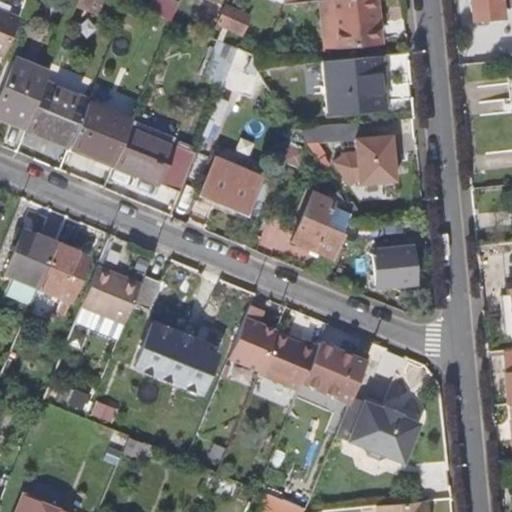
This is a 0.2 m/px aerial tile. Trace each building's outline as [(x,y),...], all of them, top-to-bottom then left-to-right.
[(283,0),(282,3),(293,8),(295,5),(296,0),(283,0)] [(371,16),(369,0),(367,0),(347,1),(330,3),(333,52),(370,49),(368,16),(371,16)] [(511,13),(511,7),(511,0),(473,0),(480,48),(498,46),(496,16),(511,13)] [(203,25),(219,32),(221,26),(228,9),(212,2),(203,25)] [(321,52),(333,52),(330,3),(317,3),(321,52)] [(0,55),(17,17),(0,9),(0,55)] [(249,18),(228,9),(221,26),(242,35),(249,18)] [(200,82),(220,90),(222,86),(236,51),(216,42),(200,82)] [(258,61),(236,51),(222,86),(251,98),(259,77),(255,71),(254,70),(258,61)] [(511,52),(473,56),(474,70),(511,66),(511,52)] [(7,115),(24,122),(42,80),(44,74),(13,60),(0,88),(0,119),(4,122),(7,115)] [(378,77),(377,60),(318,65),(323,118),(376,113),(373,78),(378,77)] [(86,98),(42,80),(24,122),(23,125),(67,144),(86,98)] [(132,117),(86,98),(67,144),(113,163),(129,125),(132,117)] [(195,152),(129,125),(113,163),(180,189),(195,152)] [(354,163),(342,164),(335,172),(346,188),(350,183),(355,183),(356,187),(392,184),(388,139),(367,140),(365,125),(294,131),(308,152),(353,149),(354,163)] [(259,178),(212,158),(198,193),(244,213),(259,178)] [(286,242),(329,261),(339,236),(317,227),(327,200),(308,192),(286,242)] [(0,271),(30,284),(48,240),(17,227),(0,267),(0,271)] [(81,254),(48,240),(30,284),(63,298),(81,254)] [(404,248),(368,251),(371,282),(408,278),(404,248)] [(73,301),(120,320),(135,283),(88,265),(73,301)] [(154,278),(140,272),(129,300),(143,305),(154,278)] [(242,302),(236,315),(250,320),(255,308),(242,302)] [(251,368),(267,330),(268,328),(250,320),(236,315),(220,355),(251,368)] [(205,350),(144,325),(126,367),(188,391),(205,350)] [(297,372),(309,344),(293,337),(292,340),(267,330),(251,368),(250,372),(290,389),(294,379),(297,372)] [(297,372),(294,379),(342,399),(344,394),(360,354),(348,348),(345,355),(311,340),(309,344),(297,372)] [(84,392),(65,384),(59,397),(78,405),(84,392)] [(378,454),(394,461),(411,422),(392,414),(393,412),(375,404),(374,406),(344,394),(342,399),(328,433),(357,446),(360,452),(371,456),(378,454)] [(266,490),(258,510),(263,511),(302,511),(306,506),(266,490)] [(56,511),(15,496),(7,511),(56,511)] [(424,511),(424,500),(374,503),(374,511),(424,511)]
